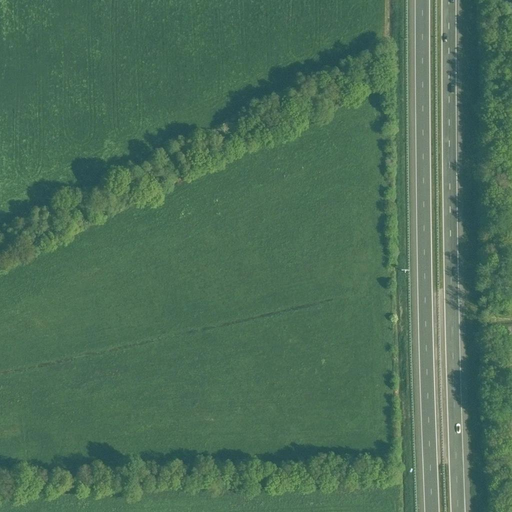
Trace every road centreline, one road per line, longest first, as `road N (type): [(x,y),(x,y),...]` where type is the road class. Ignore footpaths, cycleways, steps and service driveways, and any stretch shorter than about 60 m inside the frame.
road 1 (motorway): [(422,0),(433,511)]
road 2 (motorway): [(457,511),(449,0)]
